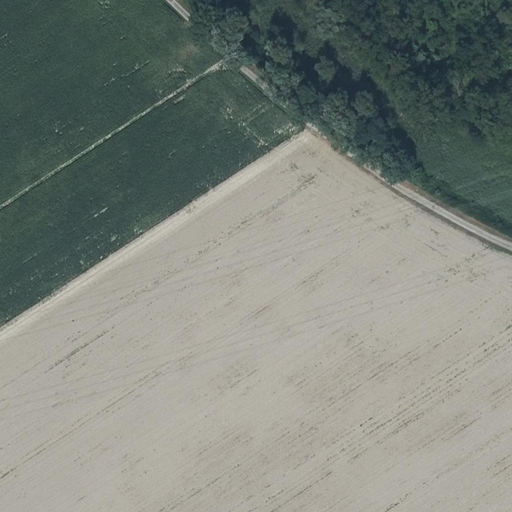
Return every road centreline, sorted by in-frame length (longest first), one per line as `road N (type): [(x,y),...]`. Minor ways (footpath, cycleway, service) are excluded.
road 1 (track): [(171,0),(295,107),(418,195),(511,246)]
road 2 (track): [(313,0),(416,78),(443,143),(418,195)]
